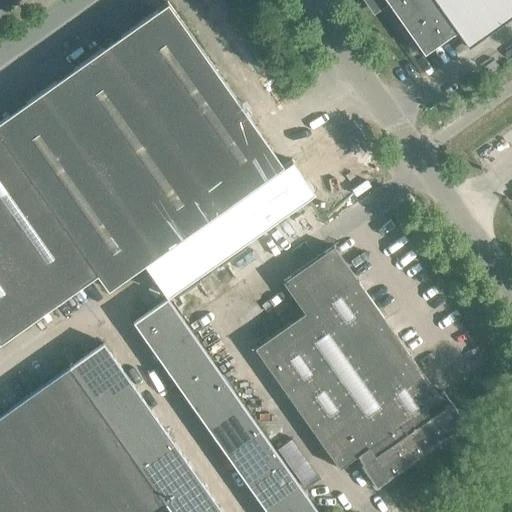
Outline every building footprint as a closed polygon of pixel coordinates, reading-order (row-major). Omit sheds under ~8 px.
[(0,0),(0,8),(4,6),(3,5),(9,0),(0,0)] [(468,47),(511,15),(511,0),(385,0),(424,54),(456,31),(468,47)] [(169,2),(0,120),(0,341),(98,273),(99,275),(274,151),(169,2)] [(314,194),(291,161),(144,264),(167,297),(314,194)] [(304,313),(254,348),(339,468),(357,455),(363,463),(361,464),(370,477),(376,486),(386,480),(396,472),(459,428),(460,427),(461,427),(461,426),(462,425),(462,424),(462,423),(463,422),(463,421),(463,420),(462,419),(462,418),(462,417),(461,417),(444,391),(438,395),(333,246),(282,281),(304,313)] [(133,321),(156,355),(267,511),(317,511),(167,298),(133,321)] [(69,366),(165,504),(171,511),(222,511),(103,343),(69,366)] [(153,511),(165,504),(69,366),(0,414),(0,511),(153,511)]
